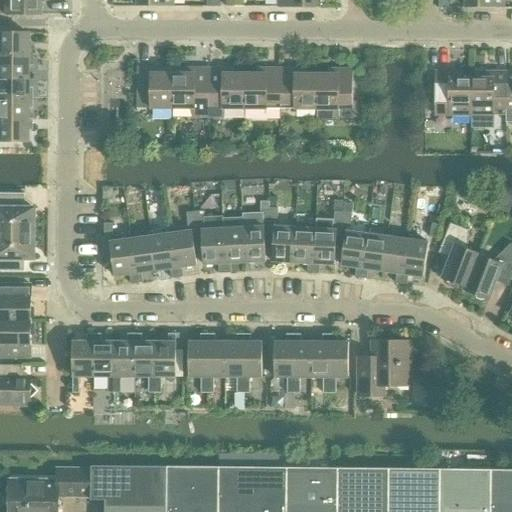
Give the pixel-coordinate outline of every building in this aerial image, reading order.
[(43,3),(43,0),(0,0),(0,15),(38,15),(38,3),(43,3)] [(504,8),(503,0),(465,0),(465,8),(504,8)] [(26,33),(0,32),(0,55),(31,55),(31,45),(26,45),(26,33)] [(0,55),(0,76),(26,77),(26,65),(31,65),(31,55),(0,55)] [(173,109),(173,74),(162,74),(162,69),(137,69),(137,109),(173,109)] [(209,119),(209,69),(184,69),(184,74),(173,74),(173,109),(193,109),(193,119),(209,119)] [(245,109),(245,74),(234,74),(234,69),(209,69),(209,119),(224,119),(224,109),(245,109)] [(281,109),(281,69),(256,69),(256,74),(245,74),(245,109),(281,109)] [(317,109),(317,74),(306,74),(306,69),(281,69),(281,109),(317,109)] [(339,122),(339,110),(353,110),(353,70),(328,69),(328,74),(317,74),(317,109),(317,122),(339,122)] [(462,72),(435,72),(435,116),(472,116),(472,78),(462,78),(462,72)] [(481,78),(472,78),(472,116),(472,129),(494,129),(494,116),(494,112),(506,112),(507,112),(507,72),(481,72),(481,78)] [(0,76),(0,98),(31,98),(31,88),(26,88),(26,77),(0,76)] [(31,98),(0,98),(0,120),(26,120),(26,119),(26,109),(31,109),(31,98)] [(26,120),(0,120),(0,142),(26,142),(26,130),(31,130),(31,120),(26,119),(26,120)] [(26,208),(26,193),(0,193),(0,232),(35,233),(35,208),(26,208)] [(261,213),(243,214),(243,218),(243,227),(246,262),(266,261),(264,226),(264,222),(269,222),(269,208),(269,202),(261,202),(261,208),(261,213)] [(278,208),(269,208),(269,222),(278,222),(278,208)] [(204,211),(195,212),(196,226),(205,225),(205,229),(202,229),(204,264),(219,264),(225,263),(223,228),(224,228),(223,219),(223,218),(223,216),(204,218),(204,211)] [(342,226),(343,212),(335,211),(334,225),(342,226)] [(195,212),(187,212),(187,213),(188,226),(196,226),(195,212)] [(351,226),(352,213),(343,212),(342,226),(351,226)] [(225,263),(219,264),(220,273),(232,273),(231,263),(246,262),(243,227),(243,218),(223,219),(224,228),(223,228),(225,263)] [(335,264),(337,229),(333,229),(333,220),(316,219),(316,228),(314,263),(320,264),(335,264)] [(468,249),(469,229),(450,222),(440,248),(452,253),(443,278),(446,279),(447,283),(452,285),(456,283),(466,286),(466,287),(479,254),(479,255),(480,253),(468,249)] [(114,237),(114,223),(105,223),(105,237),(114,237)] [(438,238),(441,224),(432,223),(429,236),(438,238)] [(294,262),(295,227),(275,226),(273,261),(294,262)] [(314,263),(316,228),(295,227),(294,262),(308,263),(308,272),(320,273),(320,264),(314,263)] [(198,265),(193,230),(172,233),(177,268),(183,267),(198,265)] [(363,268),(367,233),(346,230),(342,265),(357,267),(363,268)] [(35,259),(35,233),(0,232),(0,270),(25,271),(25,259),(35,259)] [(177,268),(172,233),(152,236),(157,271),(171,269),(172,278),(184,277),(183,267),(177,268)] [(383,271),(387,236),(367,233),(363,268),(357,267),(355,277),(367,278),(368,269),(383,271)] [(157,271),(152,236),(132,239),(136,273),(130,274),(132,284),(144,282),(142,273),(157,271)] [(403,274),(408,239),(387,236),(383,271),(397,273),(396,282),(407,284),(409,274),(403,274)] [(113,259),(111,242),(110,238),(103,238),(103,259),(113,259)] [(136,273),(132,239),(111,242),(113,259),(115,276),(130,274),(136,273)] [(424,276),(428,242),(408,239),(403,274),(409,274),(424,276)] [(511,279),(511,276),(511,243),(510,243),(493,260),(479,255),(479,254),(466,287),(466,286),(465,289),(475,293),(477,297),(482,299),(486,297),(489,298),(498,274),(511,279)] [(0,320),(32,321),(32,285),(0,284),(0,320)] [(0,356),(32,357),(32,321),(0,320),(0,356)] [(81,376),(95,376),(95,333),(88,333),(88,341),(74,341),(74,392),(81,392),(81,376)] [(115,341),(102,341),(102,333),(95,333),(95,376),(109,376),(109,392),(115,392),(115,341)] [(122,376),(136,376),(136,333),(128,333),(128,341),(115,341),(115,392),(122,392),(122,376)] [(156,341),(143,341),(143,333),(136,333),(136,376),(149,376),(149,392),(156,392),(156,341)] [(162,376),(177,376),(177,333),(169,333),(169,341),(156,341),(156,392),(162,392),(162,376)] [(208,392),(208,333),(201,333),(201,341),(190,341),(190,376),(202,376),(202,392),(208,392)] [(216,341),(216,333),(208,333),(208,392),(215,392),(215,376),(226,376),(226,341),(216,341)] [(238,392),(244,392),(244,333),(237,333),(237,341),(226,341),(226,376),(238,376),(238,392)] [(263,341),(252,341),(252,333),(244,333),(244,392),(251,392),(251,376),(263,376),(263,341)] [(294,392),(294,333),(287,333),(287,341),(276,341),(276,376),(288,376),(288,392),(294,392)] [(302,341),(302,333),(294,333),(294,392),(301,392),(301,376),(312,376),(312,341),(302,341)] [(324,392),(330,392),(330,333),(323,333),(323,341),(312,341),(312,376),(324,376),(324,392)] [(338,341),(338,333),(330,333),(330,392),(337,392),(337,376),(349,376),(349,341),(338,341)] [(411,385),(411,341),(373,341),(373,367),(359,367),(359,395),(384,395),(384,384),(411,385)] [(0,404),(32,404),(32,397),(39,391),(32,383),(32,377),(23,377),(23,365),(0,364),(0,404)] [(91,498),(91,501),(105,501),(105,511),(218,511),(219,468),(92,466),(91,469),(91,498)] [(219,468),(218,511),(286,511),(287,468),(261,468),(220,468),(219,468)] [(287,468),(286,511),(337,511),(338,469),(295,468),(287,468)] [(9,502),(9,511),(58,511),(59,498),(91,498),(91,469),(57,469),(57,481),(10,480),(9,502)] [(338,469),(337,511),(388,511),(389,469),(338,469)] [(389,469),(388,511),(439,511),(440,470),(389,469)] [(440,470),(439,511),(490,511),(491,470),(440,470)] [(491,470),(490,511),(511,511),(511,470),(492,470),(491,470)]
